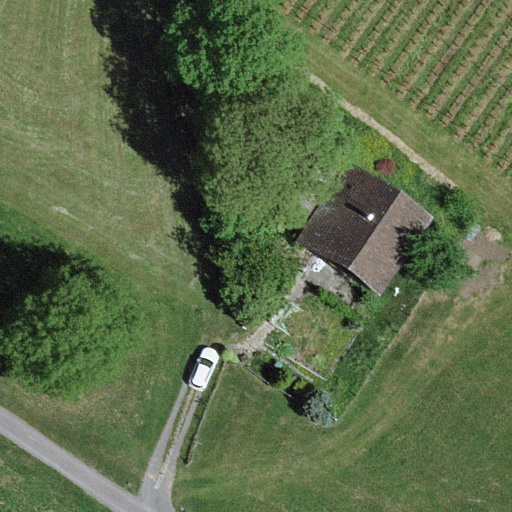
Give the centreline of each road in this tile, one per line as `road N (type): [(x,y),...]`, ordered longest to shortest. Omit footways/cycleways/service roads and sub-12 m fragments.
road 1 (track): [(159,511),(0,421)]
road 2 (track): [(152,508),(203,369)]
